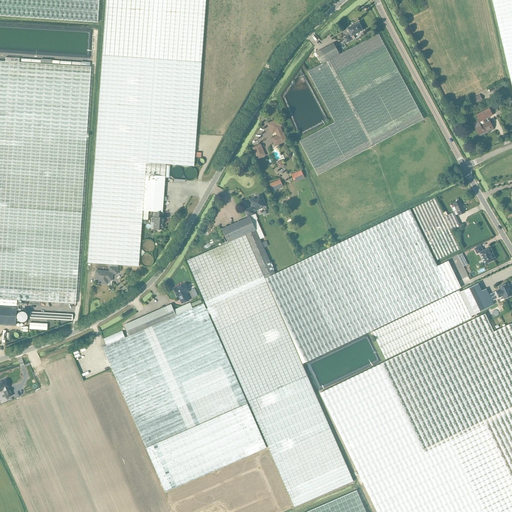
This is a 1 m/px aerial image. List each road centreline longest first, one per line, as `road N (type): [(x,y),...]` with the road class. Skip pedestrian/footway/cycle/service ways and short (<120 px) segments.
road 1 (unclassified): [(0,358),(74,332),(158,276),(277,70),(343,0)]
road 2 (tertiary): [(464,167),(376,0)]
